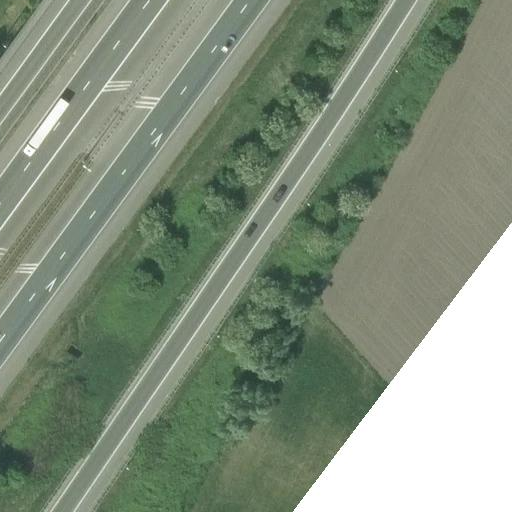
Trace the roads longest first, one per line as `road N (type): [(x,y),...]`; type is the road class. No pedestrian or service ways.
road 1 (motorway): [(56,511),(404,0)]
road 2 (motorway): [(0,344),(249,0)]
road 3 (motorway): [(154,0),(0,210)]
road 4 (motorway): [(77,0),(0,104)]
